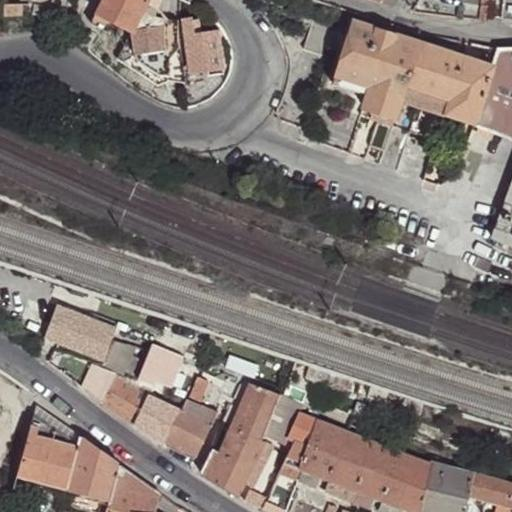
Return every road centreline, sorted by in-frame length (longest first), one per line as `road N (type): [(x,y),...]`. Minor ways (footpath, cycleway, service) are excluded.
road 1 (residential): [(208,0),(228,11),(248,39),(247,85),(226,114),(195,130),(146,116),(63,63),(0,53)]
road 2 (residential): [(0,349),(221,511)]
